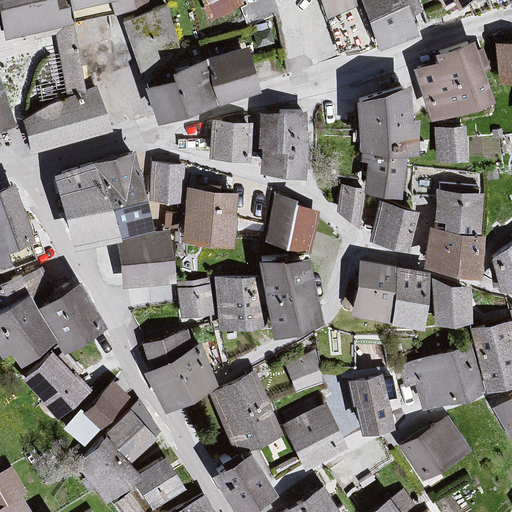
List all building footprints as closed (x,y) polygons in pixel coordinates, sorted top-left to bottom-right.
[(0,0),(0,29),(1,36),(34,30),(41,29),(53,93),(80,88),(68,24),(59,25),(54,0),(68,0),(69,2),(78,0),(0,0)] [(239,0),(195,0),(203,21),(242,7),(239,0)] [(314,0),(321,18),(361,5),(358,0),(314,0)] [(358,0),(361,5),(374,45),(415,31),(403,0),(358,0)] [(163,5),(118,20),(136,73),(181,58),(163,5)] [(436,59),(411,67),(428,119),(491,98),(482,69),(487,67),(481,46),(476,48),(472,38),(433,51),(436,59)] [(511,39),(493,41),(495,80),(511,79),(511,39)] [(258,89),(244,45),(205,57),(218,100),(258,89)] [(186,111),(218,100),(204,55),(171,65),(186,111)] [(171,73),(142,82),(154,120),(183,112),(171,73)] [(408,80),(355,95),(359,159),(366,160),(363,184),(400,195),(403,158),(414,159),(416,114),(411,113),(408,80)] [(0,126),(11,124),(0,82),(0,126)] [(99,96),(19,115),(22,132),(27,152),(44,148),(108,133),(99,96)] [(303,109),(258,110),(259,172),(304,172),(303,109)] [(251,119),(209,116),(206,156),(248,159),(251,119)] [(465,125),(431,127),(432,161),(466,159),(465,125)] [(131,148),(51,169),(72,246),(152,224),(131,148)] [(173,160),(146,158),(145,198),(173,200),(173,160)] [(14,180),(0,184),(0,264),(39,250),(14,180)] [(364,188),(339,184),(334,215),(358,220),(364,188)] [(235,189),(184,185),(179,239),(230,244),(235,189)] [(483,189),(434,185),(431,222),(480,226),(483,189)] [(316,209),(271,193),(257,234),(302,250),(316,209)] [(418,215),(379,208),(372,246),(410,254),(418,215)] [(483,233),(427,223),(421,259),(477,269),(483,233)] [(166,231),(115,237),(120,287),(172,282),(166,231)] [(511,290),(511,246),(491,260),(498,278),(504,292),(511,290)] [(254,263),(269,330),(321,318),(306,251),(254,263)] [(393,264),(355,258),(346,313),(384,320),(393,264)] [(428,270),(395,265),(386,319),(420,325),(428,270)] [(251,275),(212,277),(214,329),(253,327),(251,275)] [(78,279),(35,305),(61,348),(104,322),(78,279)] [(176,283),(178,315),(208,313),(206,281),(176,283)] [(432,324),(470,324),(470,284),(433,282),(432,324)] [(26,291),(0,303),(0,359),(4,367),(52,343),(26,291)] [(511,316),(470,327),(484,384),(511,377),(511,316)] [(196,341),(143,369),(163,408),(216,380),(196,341)] [(467,342),(396,363),(403,386),(412,383),(419,406),(480,389),(467,342)] [(50,352),(20,379),(55,418),(85,392),(50,352)] [(310,353),(282,365),(293,393),(322,381),(310,353)] [(379,369),(345,377),(358,433),(393,424),(379,369)] [(83,439),(129,387),(110,370),(64,422),(83,439)] [(251,370),(206,391),(235,453),(280,432),(251,370)] [(511,391),(490,404),(511,443),(511,391)] [(326,402),(281,423),(300,464),(345,443),(326,402)] [(153,435),(129,410),(104,434),(128,459),(153,435)] [(446,415),(396,444),(416,478),(466,449),(446,415)] [(103,435),(74,462),(105,496),(134,469),(103,435)] [(249,448),(208,470),(230,511),(231,511),(272,491),(249,448)] [(130,476),(149,507),(184,487),(165,455),(130,476)] [(9,465),(0,470),(0,503),(13,496),(24,490),(9,465)] [(336,511),(319,485),(275,511),(336,511)] [(211,511),(202,494),(168,511),(211,511)] [(400,511),(388,495),(364,511),(400,511)] [(0,503),(0,511),(22,511),(13,496),(0,503)]
